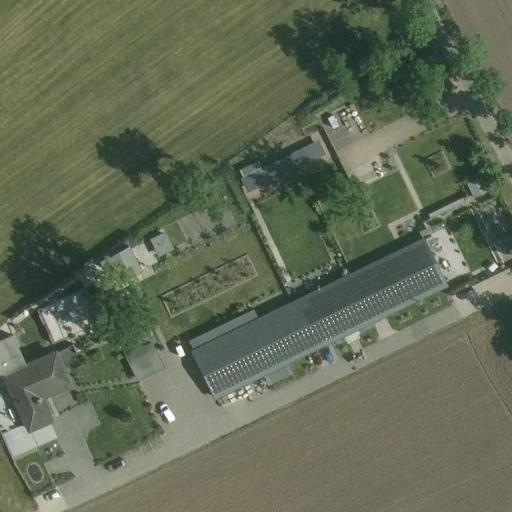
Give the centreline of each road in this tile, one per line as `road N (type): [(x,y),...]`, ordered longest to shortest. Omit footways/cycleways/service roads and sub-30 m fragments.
road 1 (unclassified): [(419,0),(511,175)]
road 2 (track): [(44,511),(217,430)]
